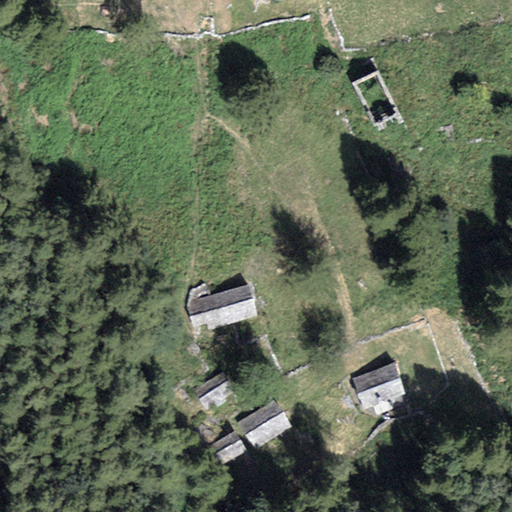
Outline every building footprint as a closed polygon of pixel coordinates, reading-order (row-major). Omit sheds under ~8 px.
[(261,311),(249,282),(185,307),(193,328),(206,323),(209,330),(261,311)] [(195,343),(185,349),(191,359),(201,352),(195,343)] [(404,394),(393,363),(352,379),(363,409),(404,394)] [(236,391),(222,371),(191,391),(205,411),(236,391)] [(291,428),(273,400),(237,423),(255,451),(291,428)] [(247,450),(234,430),(209,447),(222,467),(247,450)]
